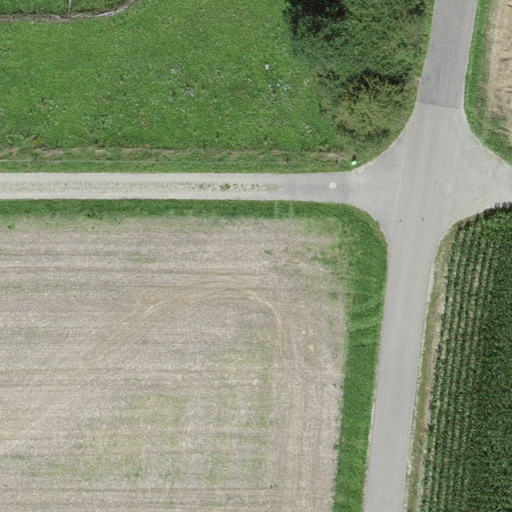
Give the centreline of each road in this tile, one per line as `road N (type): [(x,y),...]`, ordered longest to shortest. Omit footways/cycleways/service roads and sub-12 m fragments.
road 1 (unclassified): [(386,511),(413,271),(458,0)]
road 2 (track): [(0,189),(511,189)]
